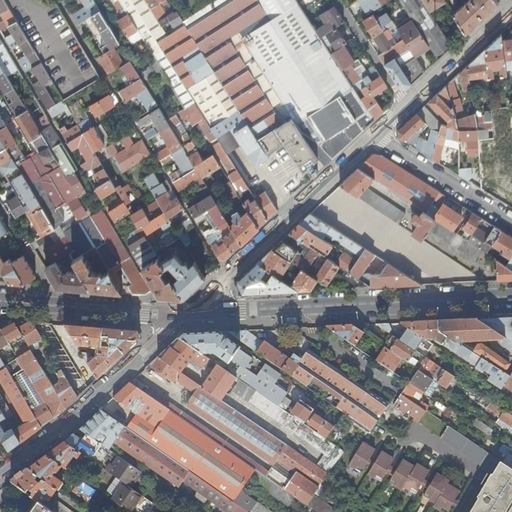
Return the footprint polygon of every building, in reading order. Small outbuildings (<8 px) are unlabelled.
[(0,0),(0,13),(10,8),(5,0),(0,0)] [(132,44),(142,38),(157,62),(162,70),(183,103),(185,108),(186,108),(195,102),(156,39),(166,32),(159,21),(151,8),(145,0),(117,0),(117,1),(115,2),(119,10),(114,14),(132,44)] [(145,0),(151,8),(165,0),(145,0)] [(159,21),(167,15),(166,13),(161,6),(162,6),(163,7),(168,3),(166,0),(165,0),(151,8),(159,21)] [(333,158),(322,144),(320,142),(303,131),(288,109),(242,38),(271,20),(258,1),(257,0),(216,0),(183,22),(166,32),(156,39),(195,102),(207,121),(217,137),(232,128),(241,143),(256,165),(269,156),(267,153),(285,142),(304,171),(306,170),(311,178),(318,172),(313,163),(319,158),(326,165),(333,158)] [(322,144),(333,158),(358,134),(375,119),(362,99),(357,92),(353,85),(343,69),(332,53),(321,37),(317,30),(311,21),(297,0),(259,0),(258,1),(271,20),(242,38),(288,109),(303,131),(320,142),(322,144)] [(358,0),(359,0),(368,15),(382,6),(391,0),(358,0)] [(426,3),(423,0),(400,0),(409,13),(426,3)] [(423,0),(426,3),(429,8),(431,11),(446,1),(445,0),(423,0)] [(498,3),(496,0),(467,0),(454,13),(466,33),(481,19),(498,3)] [(101,11),(97,5),(95,2),(86,8),(74,16),(79,25),(86,20),(92,17),(101,11)] [(453,45),(431,11),(429,8),(426,3),(409,13),(410,14),(412,18),(427,40),(429,45),(438,59),(445,52),(453,45)] [(75,93),(100,78),(55,4),(20,25),(28,38),(42,62),(46,68),(64,99),(75,93)] [(317,30),(321,37),(337,27),(345,21),(340,13),(335,6),(325,12),(331,21),(317,30)] [(0,29),(1,30),(9,25),(17,20),(10,8),(0,13),(5,21),(0,24),(0,29)] [(101,31),(110,26),(101,11),(92,17),(101,31)] [(363,21),(373,36),(381,31),(383,33),(386,30),(395,25),(388,13),(377,20),(374,15),(363,21)] [(159,21),(166,32),(183,22),(179,15),(170,20),(167,15),(159,21)] [(86,20),(95,35),(96,35),(101,31),(92,17),(86,20)] [(422,49),(429,45),(427,40),(412,18),(397,28),(399,31),(404,39),(408,45),(410,48),(416,56),(416,57),(424,52),(422,49)] [(13,32),(5,38),(12,50),(21,43),(28,38),(20,25),(17,20),(9,25),(13,32)] [(399,31),(397,28),(395,25),(386,30),(388,32),(384,35),(389,41),(393,38),(391,36),(399,31)] [(112,49),(115,47),(121,44),(110,26),(101,31),(109,43),(112,49)] [(321,37),(332,53),(344,45),(347,43),(337,27),(321,37)] [(381,31),(373,36),(383,52),(404,39),(399,31),(391,36),(393,38),(389,41),(384,35),(388,32),(386,30),(383,33),(381,31)] [(109,43),(101,31),(96,35),(103,47),(109,43)] [(501,34),(486,48),(488,76),(488,77),(494,76),(493,69),(500,68),(501,76),(507,75),(506,71),(502,40),(501,34)] [(0,62),(5,71),(16,90),(20,96),(21,98),(28,110),(17,117),(31,141),(34,139),(43,134),(60,163),(62,166),(67,175),(74,171),(78,169),(0,38),(0,62)] [(29,56),(20,62),(26,72),(34,67),(42,62),(28,38),(21,43),(29,56)] [(511,38),(502,40),(506,71),(511,70),(511,38)] [(383,52),(379,55),(400,88),(406,88),(415,81),(425,71),(416,57),(416,56),(400,66),(395,58),(410,48),(408,45),(404,39),(383,52)] [(102,47),(106,53),(112,49),(109,43),(103,47),(102,47)] [(355,61),(344,45),(332,53),(343,69),(355,61)] [(106,53),(99,57),(103,64),(109,74),(120,67),(121,67),(125,64),(115,47),(112,49),(106,53)] [(486,48),(467,65),(470,84),(478,83),(478,77),(484,76),(488,76),(486,48)] [(425,53),(419,57),(424,67),(430,64),(425,53)] [(374,66),(364,72),(359,75),(354,69),(360,66),(362,64),(359,59),(355,61),(343,69),(353,85),(363,78),(377,69),(375,67),(374,66)] [(125,73),(132,84),(141,78),(131,60),(125,64),(121,67),(125,73)] [(42,62),(34,67),(38,73),(46,68),(42,62)] [(157,62),(147,68),(152,76),(162,70),(157,62)] [(459,73),(461,83),(463,90),(471,89),(470,84),(467,65),(459,73)] [(359,75),(364,72),(360,66),(354,69),(359,75)] [(109,74),(113,80),(120,76),(124,74),(120,67),(109,74)] [(377,69),(363,78),(366,83),(374,96),(388,87),(377,69)] [(13,92),(16,90),(5,71),(0,74),(0,82),(6,92),(12,89),(13,92)] [(120,76),(127,86),(132,84),(125,73),(124,74),(120,76)] [(119,91),(125,102),(139,93),(147,105),(151,103),(154,108),(158,106),(141,78),(132,84),(127,86),(119,91)] [(362,99),(375,119),(378,115),(384,110),(374,96),(366,83),(363,78),(353,85),(357,92),(362,89),(366,96),(362,99)] [(452,79),(446,85),(454,112),(457,111),(462,109),(459,101),(463,100),(461,94),(457,95),(452,79)] [(33,85),(48,109),(56,105),(41,80),(33,85)] [(446,85),(429,101),(447,121),(446,126),(459,129),(456,120),(455,117),(454,112),(446,85)] [(471,89),(463,90),(466,99),(472,98),(471,89)] [(16,90),(13,92),(19,100),(21,98),(20,96),(16,90)] [(119,102),(114,92),(99,102),(91,107),(96,115),(119,102)] [(64,99),(72,113),(78,124),(89,118),(87,113),(75,93),(64,99)] [(28,110),(21,98),(19,100),(10,105),(17,117),(28,110)] [(56,105),(48,109),(53,118),(66,110),(69,116),(72,113),(64,99),(56,105)] [(194,125),(195,124),(199,122),(201,124),(201,125),(207,121),(195,102),(186,108),(185,108),(180,112),(186,121),(190,119),(194,125)] [(424,106),(416,113),(425,122),(428,125),(431,129),(439,131),(442,124),(424,106)] [(170,126),(167,120),(159,108),(146,116),(148,119),(152,117),(161,132),(170,126)] [(477,128),(477,129),(492,127),(491,109),(484,110),(484,116),(475,116),(477,128)] [(399,138),(432,158),(436,143),(439,131),(431,129),(428,125),(424,129),(422,126),(425,122),(416,113),(398,130),(399,138)] [(459,129),(477,128),(475,116),(475,113),(456,120),(459,129)] [(170,126),(171,127),(181,121),(176,114),(167,120),(170,126)] [(148,119),(146,116),(137,121),(140,126),(149,121),(148,119)] [(78,124),(79,124),(84,133),(86,137),(94,151),(106,145),(96,128),(89,118),(78,124)] [(217,137),(207,121),(201,125),(206,133),(211,141),(215,138),(217,137)] [(60,129),(68,143),(84,133),(79,124),(68,130),(65,126),(60,129)] [(459,141),(459,140),(459,129),(446,126),(442,124),(439,131),(436,143),(444,145),(446,137),(459,141)] [(0,135),(7,147),(13,157),(22,152),(16,142),(17,141),(15,137),(7,125),(0,129),(0,135)] [(96,128),(106,145),(111,142),(101,125),(96,128)] [(161,160),(183,146),(175,133),(171,127),(170,126),(161,132),(166,139),(162,141),(165,146),(168,144),(171,147),(158,155),(161,160)] [(227,152),(241,143),(232,128),(217,137),(220,141),(227,152)] [(459,140),(479,139),(477,129),(477,128),(459,129),(459,140)] [(151,130),(145,134),(149,140),(155,136),(151,130)] [(221,166),(214,154),(204,159),(187,132),(183,135),(188,142),(185,144),(190,152),(189,152),(191,157),(190,157),(196,168),(202,177),(221,166)] [(84,133),(68,143),(72,150),(80,146),(89,160),(97,156),(94,151),(86,137),(84,133)] [(43,134),(34,139),(41,151),(39,152),(45,162),(51,159),(55,165),(60,163),(43,134)] [(150,155),(151,154),(147,147),(143,140),(133,145),(126,135),(121,138),(127,148),(120,152),(114,143),(107,147),(107,148),(109,151),(122,172),(150,155)] [(444,145),(459,150),(459,141),(446,137),(444,145)] [(230,168),(235,165),(227,152),(220,141),(218,142),(214,145),(229,169),(230,168)] [(432,158),(439,162),(444,145),(436,143),(432,158)] [(190,157),(183,146),(161,160),(163,164),(174,157),(181,168),(174,173),(170,168),(166,170),(173,181),(196,168),(190,157)] [(10,181),(23,174),(18,165),(13,157),(7,147),(0,151),(0,165),(1,165),(10,181)] [(459,175),(472,182),(471,157),(463,152),(459,152),(459,175)] [(70,204),(79,218),(88,213),(78,196),(79,195),(75,187),(67,175),(62,166),(56,170),(55,168),(44,166),(37,154),(18,165),(23,174),(40,203),(53,224),(56,229),(65,219),(56,206),(40,178),(43,177),(59,204),(63,202),(66,207),(70,204)] [(374,179),(417,207),(426,213),(434,199),(439,191),(381,156),(373,154),(358,168),(374,179)] [(89,160),(82,165),(88,177),(95,173),(102,184),(111,179),(97,156),(89,160)] [(244,192),(249,188),(246,182),(235,165),(230,168),(233,173),(230,175),(238,189),(241,187),(244,192)] [(218,204),(202,177),(196,168),(173,181),(179,190),(181,189),(196,180),(201,188),(204,193),(207,198),(205,200),(202,196),(196,201),(198,204),(190,209),(195,217),(204,212),(218,204)] [(365,188),(374,179),(358,168),(340,185),(357,196),(363,190),(365,192),(367,190),(365,188)] [(75,187),(79,195),(80,196),(83,194),(82,191),(85,189),(74,171),(67,175),(75,187)] [(166,192),(172,188),(167,180),(160,183),(154,172),(145,178),(157,198),(166,192)] [(28,210),(40,203),(23,174),(10,181),(6,184),(7,187),(12,184),(19,196),(8,203),(17,217),(28,210)] [(56,206),(59,204),(43,177),(40,178),(56,206)] [(111,180),(117,188),(120,194),(125,202),(126,204),(131,201),(125,192),(122,188),(115,177),(111,180)] [(98,187),(95,188),(101,198),(117,188),(111,180),(111,179),(102,184),(98,187)] [(236,204),(242,200),(231,181),(224,185),(236,204)] [(128,184),(122,188),(125,192),(132,188),(131,187),(130,188),(128,184)] [(251,202),(256,199),(255,198),(249,188),(244,192),(248,197),(249,198),(251,202)] [(256,199),(268,219),(273,215),(278,210),(266,191),(255,198),(256,199)] [(366,202),(399,224),(406,213),(373,191),(366,202)] [(445,195),(439,191),(434,199),(438,201),(441,200),(445,195)] [(179,211),(184,208),(177,197),(172,200),(169,196),(166,192),(157,198),(159,200),(163,207),(166,211),(169,217),(174,214),(179,211)] [(62,228),(64,232),(81,222),(92,215),(85,205),(80,196),(79,195),(78,196),(88,213),(79,218),(62,228)] [(263,224),(268,219),(256,199),(251,202),(249,198),(244,202),(249,210),(260,227),(263,224)] [(151,220),(166,211),(163,207),(159,200),(144,209),(151,220)] [(85,205),(92,215),(97,212),(91,201),(85,205)] [(116,207),(109,212),(115,221),(128,213),(129,209),(126,204),(125,202),(116,207)] [(143,225),(151,220),(144,209),(140,202),(132,208),(135,213),(132,214),(140,227),(143,225)] [(49,233),(52,231),(49,227),(53,224),(40,203),(28,210),(43,236),(49,233)] [(433,218),(435,219),(452,230),(462,216),(443,203),(433,218)] [(107,207),(109,212),(116,207),(114,204),(107,207)] [(230,224),(218,204),(204,212),(205,215),(211,212),(222,229),(230,224)] [(412,233),(422,239),(428,229),(435,219),(433,218),(430,215),(427,214),(426,213),(417,207),(416,210),(421,214),(419,216),(416,214),(414,214),(413,214),(412,216),(413,219),(419,223),(412,233)] [(471,211),(465,207),(462,211),(468,215),(471,211)] [(92,215),(94,220),(105,214),(102,209),(97,212),(92,215)] [(252,235),(260,227),(249,210),(242,217),(238,211),(234,214),(234,215),(232,216),(236,222),(231,225),(235,231),(242,243),(252,235)] [(160,224),(170,218),(169,217),(166,211),(151,220),(143,225),(148,233),(161,225),(160,224)] [(205,215),(204,212),(195,217),(199,224),(207,217),(205,215)] [(466,233),(471,236),(476,227),(482,218),(473,212),(464,228),(468,231),(466,233)] [(310,213),(300,223),(324,238),(327,234),(356,254),(353,258),(357,260),(365,248),(328,224),(310,213)] [(94,220),(107,240),(133,284),(139,294),(146,294),(148,293),(152,291),(134,261),(129,264),(128,262),(126,259),(129,258),(131,256),(105,214),(94,220)] [(0,235),(9,231),(6,225),(0,215),(0,235)] [(71,253),(74,260),(96,247),(107,240),(94,220),(92,215),(81,222),(64,232),(67,237),(75,251),(71,253)] [(187,229),(194,225),(192,221),(188,215),(185,217),(187,220),(183,222),(187,229)] [(166,233),(175,227),(173,224),(170,218),(160,224),(161,225),(166,233)] [(476,261),(482,250),(468,241),(464,238),(452,230),(435,219),(428,229),(476,261)] [(290,232),(310,246),(319,252),(325,256),(333,245),(324,238),(300,223),(290,232)] [(482,250),(487,253),(492,245),(502,230),(494,225),(488,235),(476,227),(471,236),(468,241),(482,250)] [(205,233),(207,237),(220,230),(219,228),(217,229),(216,226),(205,233)] [(193,290),(206,278),(196,261),(190,266),(187,262),(182,262),(176,254),(166,260),(160,250),(181,237),(179,234),(175,227),(166,233),(150,243),(150,244),(153,248),(159,259),(165,268),(170,265),(178,276),(173,281),(176,286),(183,297),(185,298),(193,290)] [(226,259),(242,243),(235,231),(224,238),(220,232),(223,230),(222,229),(220,230),(207,237),(220,260),(226,259)] [(137,230),(125,237),(127,240),(130,245),(142,238),(137,230)] [(185,230),(179,234),(181,237),(186,245),(192,241),(186,230),(185,230)] [(500,252),(510,259),(511,256),(511,236),(502,230),(492,245),(501,251),(500,252)] [(43,236),(37,240),(41,246),(53,238),(49,233),(43,236)] [(142,238),(130,245),(135,254),(150,244),(150,243),(145,236),(142,238)] [(52,264),(71,253),(75,251),(67,237),(63,240),(66,246),(48,257),(52,264)] [(45,251),(48,257),(66,246),(63,240),(45,251)] [(281,240),(273,249),(287,258),(293,249),(281,240)] [(135,254),(137,258),(153,248),(150,244),(135,254)] [(291,261),(302,268),(306,271),(319,252),(310,246),(305,255),(302,253),(301,254),(300,253),(299,253),(297,252),(291,261)] [(105,291),(124,293),(101,254),(96,247),(74,260),(92,290),(105,291)] [(137,258),(143,268),(159,259),(153,248),(137,258)] [(349,272),(358,278),(372,258),(379,263),(382,259),(365,248),(357,260),(349,272)] [(273,249),(258,263),(286,282),(288,280),(286,278),(289,274),(285,271),(291,261),(287,258),(273,249)] [(336,263),(340,266),(349,272),(357,260),(353,258),(344,252),(336,263)] [(15,282),(25,283),(24,283),(19,274),(12,262),(7,253),(4,255),(7,260),(4,262),(0,255),(0,266),(3,272),(9,282),(15,282)] [(47,268),(58,287),(72,288),(92,290),(74,260),(71,253),(52,264),(47,268)] [(24,283),(36,277),(31,267),(24,255),(12,262),(19,274),(24,283)] [(307,272),(318,279),(327,285),(340,266),(336,263),(328,258),(318,271),(311,267),(307,272)] [(172,297),(183,297),(176,286),(173,281),(171,278),(167,281),(161,270),(165,268),(159,259),(143,268),(160,296),(172,297)] [(497,260),(497,281),(511,280),(511,269),(506,266),(497,260)] [(243,293),(298,290),(290,285),(286,282),(258,263),(238,281),(243,293)] [(371,287),(421,284),(408,275),(388,263),(380,275),(367,273),(364,274),(361,276),(359,279),(371,287)] [(290,285),(298,290),(311,290),(318,279),(307,272),(306,271),(302,268),(290,285)] [(130,286),(133,293),(139,294),(133,284),(130,286)] [(511,317),(493,318),(476,319),(511,342),(511,317)] [(503,371),(511,377),(511,342),(476,319),(439,321),(439,330),(482,358),(503,371)] [(42,337),(32,321),(24,321),(13,320),(15,323),(23,336),(27,343),(30,349),(33,347),(31,344),(34,342),(38,349),(42,347),(38,340),(42,337)] [(61,370),(77,397),(87,388),(48,323),(32,321),(42,337),(61,370)] [(439,330),(439,321),(423,322),(399,323),(406,328),(429,342),(430,338),(437,337),(437,338),(444,343),(443,344),(477,366),(482,358),(439,330)] [(23,336),(15,323),(2,331),(9,343),(23,336)] [(392,329),(389,323),(377,324),(389,332),(392,329)] [(88,326),(65,324),(77,346),(97,347),(99,346),(102,346),(102,328),(88,326)] [(364,332),(353,325),(325,326),(355,346),(364,332)] [(9,343),(2,331),(0,328),(0,356),(2,360),(5,358),(1,351),(0,352),(0,351),(0,348),(9,344),(9,343)] [(118,347),(124,354),(140,338),(138,331),(122,329),(102,328),(102,346),(117,348),(118,347)] [(300,334),(299,328),(290,328),(291,337),(302,344),(306,338),(300,334)] [(429,342),(406,328),(399,339),(416,350),(422,341),(430,346),(432,344),(429,342)] [(264,342),(246,330),(228,331),(307,387),(313,378),(342,399),(337,408),(370,431),(377,422),(379,420),(390,403),(309,349),(298,365),(265,342),(264,342)] [(241,347),(220,332),(205,332),(183,333),(179,337),(204,354),(205,352),(208,354),(215,353),(217,355),(222,358),(219,362),(217,360),(215,363),(218,364),(225,369),(240,349),(241,347)] [(416,350),(399,339),(395,336),(391,341),(395,344),(392,351),(399,356),(408,362),(416,350)] [(204,354),(179,337),(164,351),(186,366),(190,360),(203,369),(210,359),(204,354)] [(31,350),(30,349),(27,343),(13,352),(17,358),(31,350)] [(81,352),(97,379),(111,366),(124,354),(118,347),(117,348),(102,346),(99,346),(97,347),(97,353),(96,353),(96,356),(93,359),(88,352),(81,352)] [(390,369),(399,356),(392,351),(385,346),(376,360),(390,369)] [(253,358),(240,349),(225,369),(231,373),(237,378),(249,386),(256,376),(246,368),(253,358)] [(31,410),(41,427),(54,417),(62,411),(66,408),(53,386),(47,377),(40,365),(35,357),(31,350),(17,358),(29,377),(16,384),(27,401),(34,397),(39,405),(31,410)] [(434,363),(423,355),(419,360),(422,362),(418,368),(418,369),(426,375),(434,363)] [(13,430),(20,443),(30,436),(41,427),(31,410),(27,401),(16,384),(5,365),(2,360),(0,356),(0,408),(6,418),(6,419),(12,416),(0,394),(0,381),(23,421),(21,420),(19,422),(20,424),(21,426),(13,430)] [(40,365),(44,363),(45,362),(42,357),(40,358),(38,356),(35,357),(40,365)] [(202,387),(158,356),(150,364),(157,369),(155,372),(165,379),(167,377),(175,383),(178,385),(180,382),(195,393),(187,405),(273,464),(274,465),(287,445),(222,400),(202,387)] [(5,365),(16,384),(29,377),(17,358),(5,365)] [(503,371),(482,358),(477,366),(476,367),(497,380),(503,371)] [(40,365),(47,377),(51,375),(44,363),(40,365)] [(231,373),(225,369),(218,364),(202,387),(222,400),(235,380),(237,378),(231,373)] [(265,364),(256,376),(249,386),(279,406),(285,396),(287,393),(274,384),(281,374),(265,364)] [(454,376),(441,367),(433,379),(450,391),(458,380),(453,377),(454,376)] [(426,375),(418,369),(409,382),(410,383),(402,394),(411,400),(417,391),(422,395),(423,392),(423,391),(432,379),(426,375)] [(53,386),(66,408),(72,402),(77,397),(61,370),(56,372),(60,379),(58,383),(53,386)] [(511,377),(503,371),(497,380),(504,385),(511,390),(511,377)] [(145,386),(135,378),(130,382),(142,390),(145,386)] [(249,386),(237,378),(235,380),(238,382),(232,390),(325,454),(317,466),(328,473),(345,452),(326,438),(317,433),(305,425),(285,410),(279,406),(249,386)] [(504,385),(497,380),(488,394),(488,395),(492,398),(500,388),(501,389),(504,385)] [(170,410),(145,392),(142,390),(130,382),(114,397),(138,413),(158,427),(170,410)] [(314,495),(328,473),(317,466),(304,456),(294,470),(296,471),(292,477),(287,484),(268,471),(148,387),(145,392),(170,410),(241,459),(256,469),(298,498),(307,505),(308,504),(314,495)] [(411,400),(402,394),(398,401),(403,405),(401,408),(406,412),(409,409),(414,412),(412,415),(417,418),(415,420),(418,422),(426,410),(411,400)] [(488,399),(486,397),(482,395),(478,402),(484,405),(488,399)] [(285,396),(279,406),(285,410),(291,401),(285,396)] [(27,401),(31,410),(39,405),(34,397),(27,401)] [(488,399),(484,405),(500,417),(505,410),(488,399)] [(314,409),(301,400),(292,412),(306,422),(314,409)] [(0,437),(3,443),(9,451),(14,447),(20,443),(13,430),(12,428),(5,432),(0,424),(0,421),(6,418),(0,408),(0,437)] [(128,428),(101,409),(80,429),(102,444),(110,449),(115,441),(180,486),(184,481),(211,500),(228,511),(249,511),(234,501),(166,454),(128,428)] [(241,459),(170,410),(158,427),(138,413),(128,428),(166,454),(234,501),(241,491),(249,479),(256,469),(241,459)] [(511,414),(509,413),(505,410),(500,417),(504,419),(503,421),(511,427),(511,414)] [(317,433),(326,438),(334,427),(319,417),(321,414),(317,411),(309,423),(319,430),(317,433)] [(384,425),(387,420),(381,416),(378,422),(384,425)] [(511,486),(511,468),(449,425),(443,433),(445,434),(441,439),(480,466),(479,467),(491,474),(511,486)] [(79,430),(64,441),(79,451),(83,447),(95,455),(102,444),(80,429),(79,430)] [(502,444),(511,450),(511,442),(506,438),(502,444)] [(511,450),(502,444),(496,440),(494,443),(511,454),(511,462),(510,465),(511,466),(511,450)] [(64,441),(47,454),(63,466),(66,468),(74,456),(77,459),(81,453),(79,451),(64,441)] [(367,464),(370,459),(375,450),(369,446),(368,447),(362,444),(350,465),(362,473),(367,464)] [(294,470),(304,456),(292,449),(287,445),(274,465),(292,477),(296,471),(294,470)] [(381,481),(387,472),(391,466),(394,459),(388,455),(387,456),(381,453),(375,463),(373,467),(369,474),(381,481)] [(47,454),(29,468),(53,485),(58,489),(63,482),(54,475),(56,472),(57,473),(63,466),(47,454)] [(143,472),(119,455),(112,465),(110,464),(106,470),(124,483),(131,488),(143,472)] [(417,494),(422,484),(425,480),(430,472),(423,467),(422,469),(417,465),(415,467),(414,468),(409,465),(410,464),(403,460),(397,470),(394,476),(390,482),(402,490),(404,487),(417,494)] [(274,465),(273,464),(268,471),(287,484),(292,477),(274,465)] [(29,468),(12,481),(27,492),(30,489),(34,492),(31,495),(37,500),(42,503),(45,500),(47,501),(48,499),(50,500),(58,489),(53,485),(29,468)] [(294,504),(298,498),(256,469),(249,479),(288,506),(291,502),(294,504)] [(443,511),(447,511),(452,504),(455,500),(460,492),(453,487),(452,489),(447,486),(448,484),(449,482),(443,479),(444,478),(437,474),(431,484),(428,488),(424,496),(436,503),(434,506),(443,511)] [(511,486),(491,474),(488,479),(484,486),(492,491),(491,493),(493,494),(495,492),(511,502),(511,486)] [(94,489),(85,483),(80,490),(89,496),(94,489)] [(112,501),(126,511),(131,511),(142,495),(131,488),(124,483),(112,501)] [(505,511),(508,508),(511,510),(511,508),(511,502),(495,492),(493,494),(491,493),(492,491),(484,486),(477,497),(479,498),(470,511),(505,511)] [(271,511),(241,491),(234,501),(249,511),(271,511)] [(338,511),(314,495),(308,504),(319,511),(338,511)] [(53,511),(50,510),(42,503),(37,500),(33,506),(34,507),(30,511),(53,511)] [(228,511),(211,500),(209,504),(221,511),(228,511)] [(50,510),(53,511),(69,511),(70,511),(64,506),(64,507),(56,501),(50,510)]
